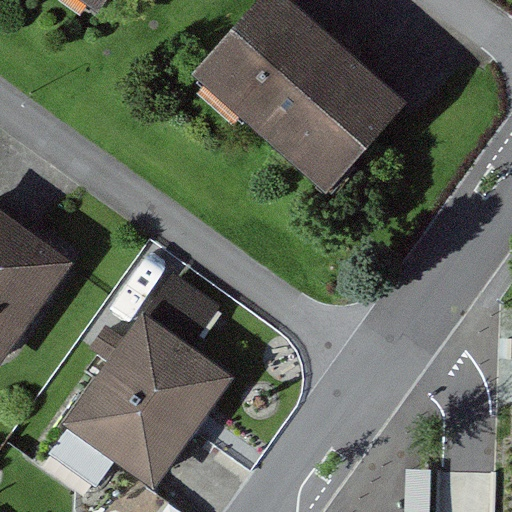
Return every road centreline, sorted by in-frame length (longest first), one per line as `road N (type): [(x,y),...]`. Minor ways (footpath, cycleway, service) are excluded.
road 1 (residential): [(0,96),(377,367)]
road 2 (residential): [(511,178),(377,367)]
road 3 (residential): [(377,367),(273,511)]
